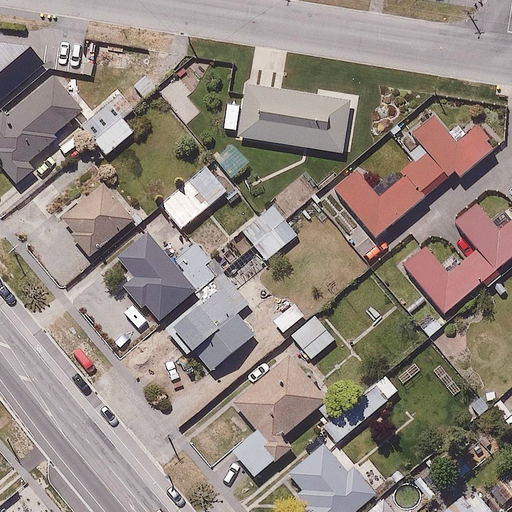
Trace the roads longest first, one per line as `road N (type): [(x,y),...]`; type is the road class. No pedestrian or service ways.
road 1 (residential): [(127,0),(503,59)]
road 2 (primary): [(144,511),(0,338)]
